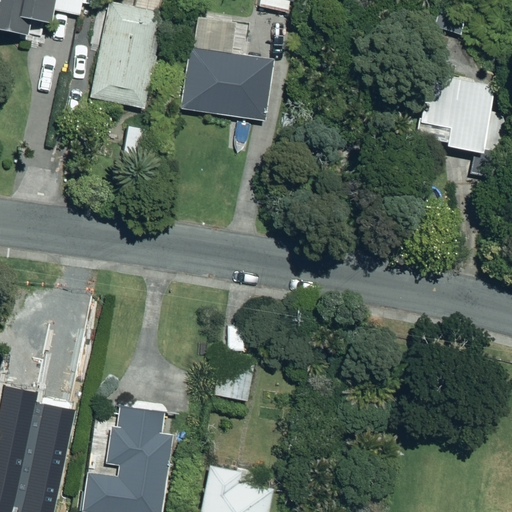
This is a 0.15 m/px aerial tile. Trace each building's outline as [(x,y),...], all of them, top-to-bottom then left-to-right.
[(47,22),(51,0),(0,0),(0,30),(39,38),(42,21),(47,22)] [(80,0),(80,4),(101,8),(102,0),(80,0)] [(165,0),(164,5),(178,8),(179,0),(165,0)] [(260,0),(258,9),(287,15),(290,0),(260,0)] [(156,58),(152,57),(161,13),(108,2),(88,98),(142,109),(149,74),(153,75),(156,58)] [(434,26),(460,35),(468,13),(441,3),(434,26)] [(178,109),(263,121),(272,59),(187,47),(178,109)] [(443,149),(480,156),(492,85),(428,74),(416,140),(426,142),(425,146),(432,147),(433,143),(444,145),(443,149)] [(211,392),(246,399),(253,357),(219,351),(211,392)] [(0,488),(20,492),(24,511),(47,511),(44,497),(62,500),(73,439),(23,430),(30,390),(0,385),(0,488)] [(77,506),(116,511),(154,511),(167,430),(155,428),(159,408),(114,402),(111,422),(105,421),(100,458),(114,461),(112,472),(82,468),(77,506)] [(194,511),(262,511),(268,484),(255,481),(258,468),(237,464),(236,467),(205,460),(194,511)]
